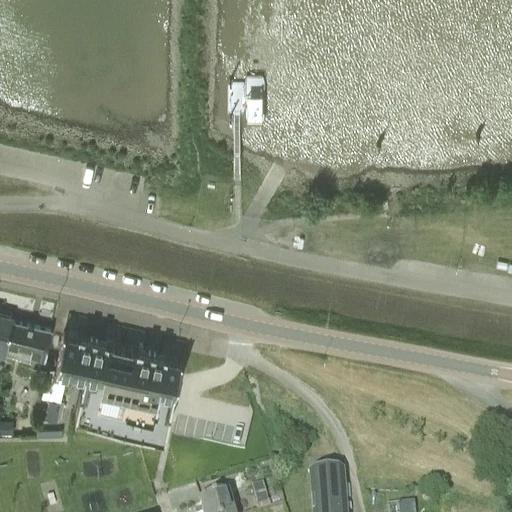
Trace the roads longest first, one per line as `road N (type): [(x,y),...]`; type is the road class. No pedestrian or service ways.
road 1 (tertiary): [(511,376),(0,268)]
road 2 (unclassified): [(511,300),(234,245)]
road 3 (unclassified): [(74,207),(234,245)]
